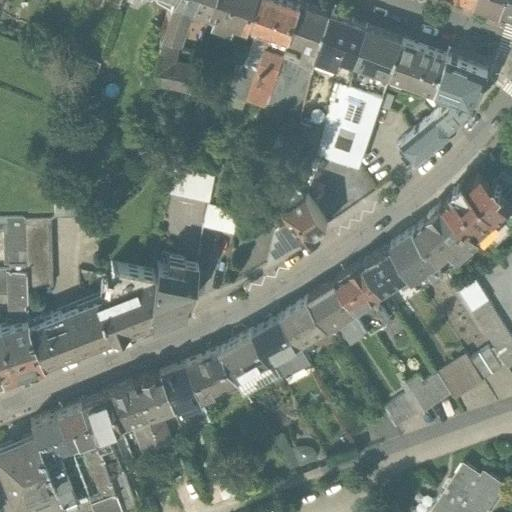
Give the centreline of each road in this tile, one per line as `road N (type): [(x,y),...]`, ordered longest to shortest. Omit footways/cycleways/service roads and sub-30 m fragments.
road 1 (residential): [(0,406),(300,268),(452,155),(505,104)]
road 2 (residential): [(511,422),(393,464),(360,498),(323,511)]
road 3 (unclassified): [(382,0),(511,45)]
